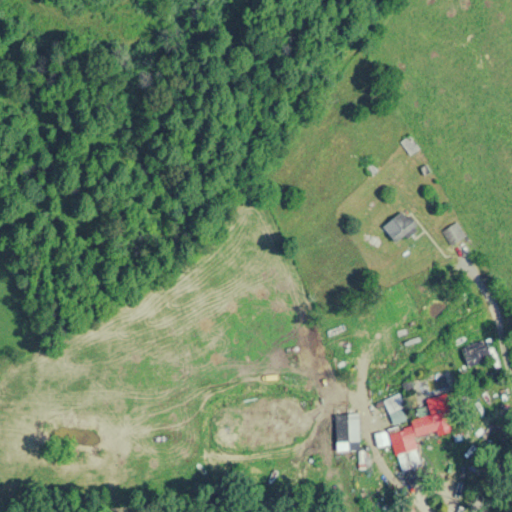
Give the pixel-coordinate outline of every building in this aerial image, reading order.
[(418,149),(409,134),(400,140),(408,155),(418,149)] [(382,223),(392,244),(416,232),(406,212),(382,223)] [(465,236),(455,222),(441,231),(451,246),(465,236)] [(483,348),(472,353),(475,363),(487,358),(483,348)] [(358,443),(358,414),(335,414),(335,450),(351,450),(351,443),(358,443)] [(404,421),(403,414),(392,417),(394,426),(390,427),(399,470),(420,466),(414,436),(437,431),(434,415),(404,421)]
